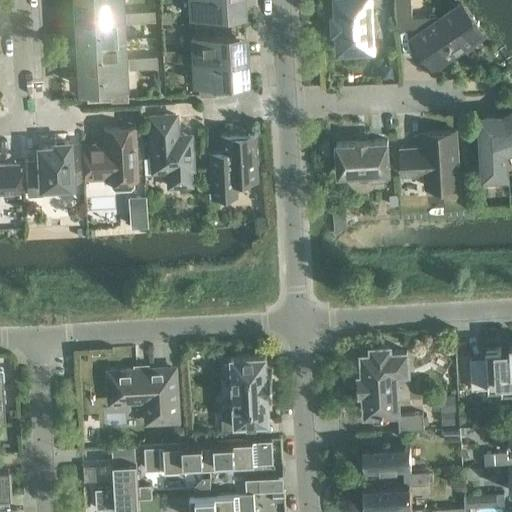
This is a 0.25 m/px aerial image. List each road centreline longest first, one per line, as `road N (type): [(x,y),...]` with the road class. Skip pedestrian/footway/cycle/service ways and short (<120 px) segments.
road 1 (residential): [(297,322),(280,0)]
road 2 (residential): [(36,337),(297,322)]
road 3 (residential): [(297,322),(511,311)]
road 4 (residential): [(308,511),(297,322)]
road 5 (residential): [(45,511),(36,337)]
road 6 (residential): [(0,123),(23,122),(17,0)]
